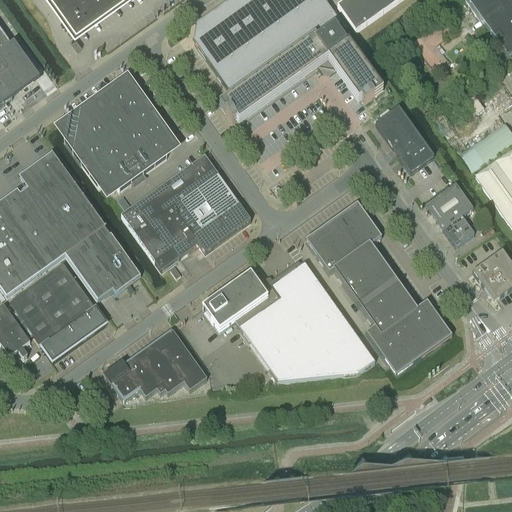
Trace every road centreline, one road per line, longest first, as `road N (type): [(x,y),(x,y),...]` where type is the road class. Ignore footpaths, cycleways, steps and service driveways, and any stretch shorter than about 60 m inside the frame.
road 1 (unclassified): [(276,233),(52,391),(23,402),(0,392)]
road 2 (secondary): [(508,361),(307,511)]
road 3 (unclassified): [(276,233),(143,43)]
road 4 (secondary): [(348,511),(511,389)]
road 5 (unclassified): [(485,330),(371,166)]
road 6 (unclassified): [(143,43),(0,145)]
